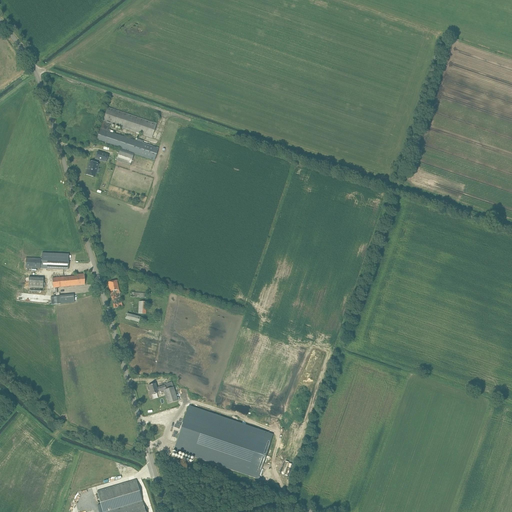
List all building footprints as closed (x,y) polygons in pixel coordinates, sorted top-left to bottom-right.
[(110,124),(152,138),(156,124),(107,108),(96,141),(120,149),(116,161),(130,165),(134,154),(154,160),(158,148),(143,143),(143,141),(138,139),(137,141),(107,131),(110,124)] [(97,152),(95,159),(106,162),(108,155),(97,152)] [(85,174),(94,177),(96,172),(99,173),(100,169),(97,168),(99,164),(90,161),(85,174)] [(60,242),(57,242),(57,247),(71,247),(71,239),(67,239),(67,238),(64,238),(64,239),(61,239),(60,242)] [(69,254),(42,253),(41,269),(68,270),(69,254)] [(26,267),(40,268),(41,259),(26,258),(26,267)] [(53,287),(85,284),(84,274),(76,274),(77,275),(52,278),(53,287)] [(29,277),(29,288),(43,288),(43,278),(29,277)] [(122,306),(117,280),(108,282),(114,308),(122,306)] [(153,287),(151,293),(160,296),(162,289),(153,287)] [(74,302),(73,294),(59,295),(60,303),(74,302)] [(139,313),(146,313),(147,301),(139,301),(139,313)] [(138,323),(138,324),(142,324),(144,318),(127,313),(125,319),(138,323)] [(288,385),(238,368),(224,412),(273,429),(288,385)] [(148,386),(151,395),(157,393),(157,392),(164,390),(166,390),(165,385),(156,388),(155,384),(148,386)] [(177,398),(173,387),(166,390),(164,390),(168,404),(178,401),(177,400),(177,398)] [(187,407),(173,450),(257,479),(272,436),(187,407)] [(159,421),(150,421),(150,429),(154,429),(154,428),(160,428),(159,421)] [(135,480),(97,492),(103,511),(144,511),(136,484),(135,480)]
